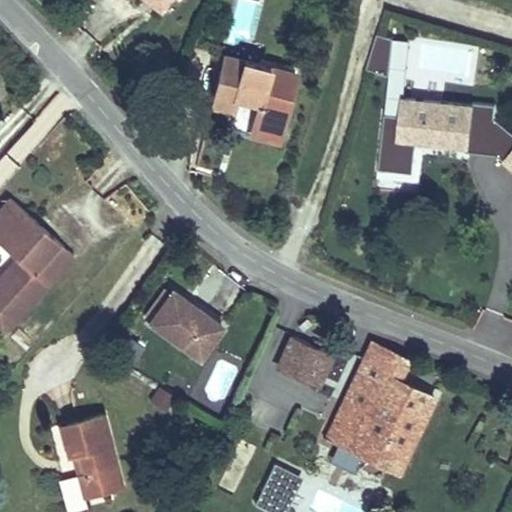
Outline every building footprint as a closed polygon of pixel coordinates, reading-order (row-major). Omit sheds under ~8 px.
[(165,0),(161,5),(172,13),(182,0),(165,0)] [(367,68),(378,71),(386,47),(374,44),(367,68)] [(253,123),(281,130),(295,74),(224,56),(212,103),(232,108),(236,95),(258,101),(253,123)] [(386,125),(401,127),(405,97),(390,95),(386,125)] [(405,97),(401,127),(400,137),(430,140),(431,134),(441,135),(440,141),(467,144),(467,151),(491,153),(495,117),(472,115),(473,105),(405,97)] [(278,140),(281,130),(253,123),(250,133),(278,140)] [(288,193),(279,222),(315,233),(324,204),(288,193)] [(0,205),(0,241),(15,255),(21,261),(0,284),(0,309),(13,321),(73,253),(9,195),(0,205)] [(0,329),(3,332),(13,321),(0,309),(0,284),(21,261),(15,255),(0,271),(0,329)] [(221,324),(172,290),(150,321),(199,355),(221,324)] [(318,384),(333,353),(292,334),(278,365),(318,384)] [(412,352),(373,336),(331,431),(399,463),(433,385),(403,372),(412,352)] [(168,407),(172,390),(154,386),(150,402),(168,407)] [(68,456),(73,454),(79,453),(84,470),(77,471),(83,495),(122,485),(103,412),(60,423),(68,456)] [(73,454),(77,471),(84,470),(79,453),(73,454)] [(267,511),(274,499),(263,494),(254,511),(267,511)]
